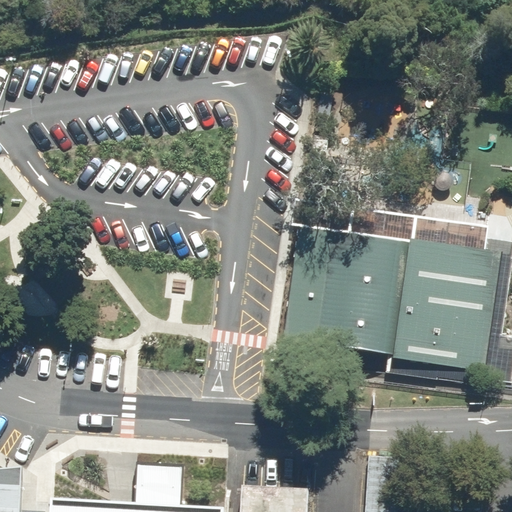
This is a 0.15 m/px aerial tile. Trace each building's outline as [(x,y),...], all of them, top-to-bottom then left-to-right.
[(466,163),(432,162),(431,199),(465,200),(466,163)] [(504,252),(298,227),(291,278),(284,343),(490,368),(504,252)] [(405,511),(409,455),(372,452),(368,511),(405,511)] [(64,508),(63,511),(180,511),(184,463),(132,460),(129,511),(64,508)] [(0,475),(0,511),(37,511),(40,477),(0,475)] [(323,511),(325,483),(242,479),(240,511),(323,511)]
